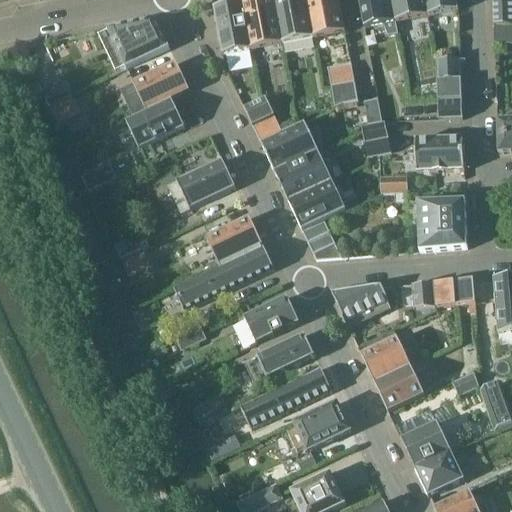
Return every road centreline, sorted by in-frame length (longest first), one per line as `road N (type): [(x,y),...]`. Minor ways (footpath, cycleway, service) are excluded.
road 1 (residential): [(302,284),(172,0)]
road 2 (residential): [(410,511),(302,284)]
road 3 (residential): [(302,284),(329,272),(486,260)]
road 4 (residential): [(476,0),(483,177)]
road 5 (residential): [(0,31),(148,0)]
road 6 (secondary): [(55,511),(0,391)]
